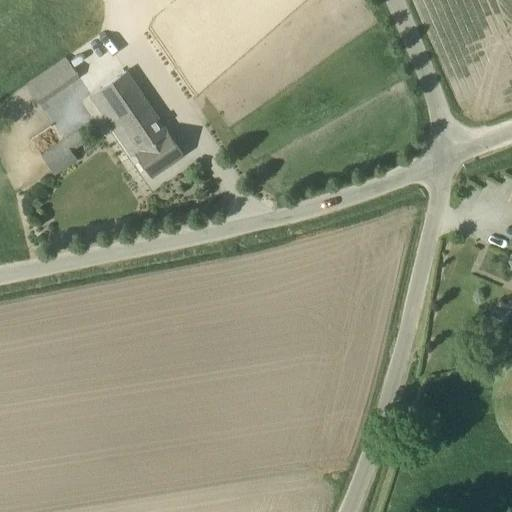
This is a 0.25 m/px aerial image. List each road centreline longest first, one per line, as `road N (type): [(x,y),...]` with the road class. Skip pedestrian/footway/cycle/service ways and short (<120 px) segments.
road 1 (unclassified): [(0,267),(260,213),(447,157)]
road 2 (unclassified): [(340,511),(357,477),(447,157)]
road 3 (unclassified): [(447,157),(439,105),(400,0)]
